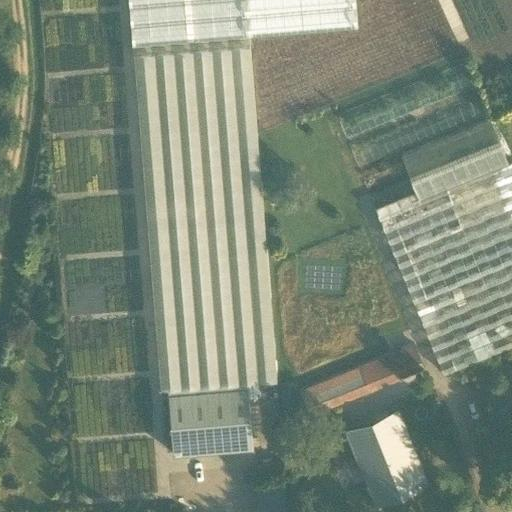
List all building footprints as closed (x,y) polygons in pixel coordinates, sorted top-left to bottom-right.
[(129,0),(161,387),(169,386),(248,380),(278,378),(247,0),(129,0)] [(349,138),(473,88),(463,65),(340,114),(349,138)] [(359,165),(487,114),(478,92),(350,143),(359,165)] [(511,344),(511,160),(510,161),(492,116),(403,154),(417,190),(376,206),(444,373),(511,344)] [(310,413),(424,367),(415,343),(359,366),(357,360),(298,384),(310,413)] [(254,445),(248,380),(169,386),(174,452),(254,445)] [(376,505),(428,483),(398,410),(346,431),(376,505)]
